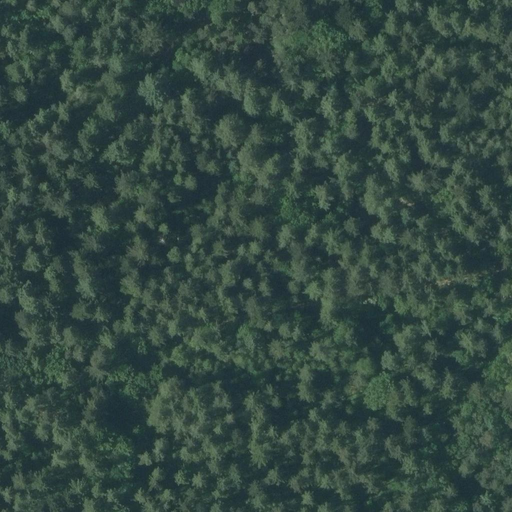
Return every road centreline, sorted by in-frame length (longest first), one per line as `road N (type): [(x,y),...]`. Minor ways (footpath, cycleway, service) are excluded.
road 1 (track): [(102,353),(483,284)]
road 2 (track): [(483,284),(227,52)]
road 3 (track): [(102,353),(227,52)]
